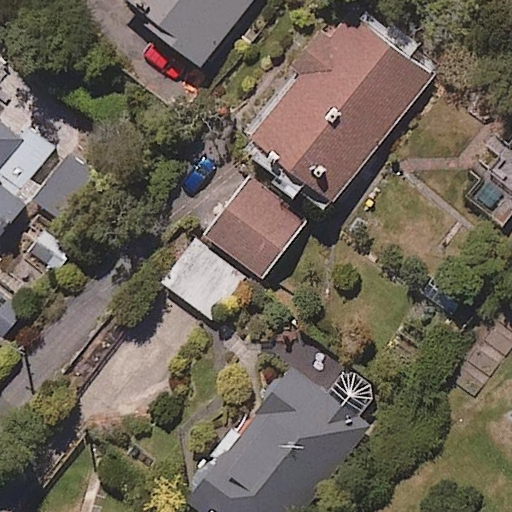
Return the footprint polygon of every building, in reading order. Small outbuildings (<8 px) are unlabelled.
[(129,0),(207,62),(256,0),(129,0)] [(436,76),(349,12),(255,141),(341,205),(436,76)] [(20,134),(0,118),(0,236),(8,242),(37,204),(20,191),(56,145),(28,123),(20,134)] [(312,223),(255,180),(210,241),(267,284),(312,223)] [(247,278),(200,242),(166,285),(214,321),(247,278)] [(24,310),(0,290),(0,337),(2,338),(24,310)] [(334,398),(298,370),(195,503),(206,511),(310,511),(376,429),(359,416),(376,395),(351,376),(334,398)]
